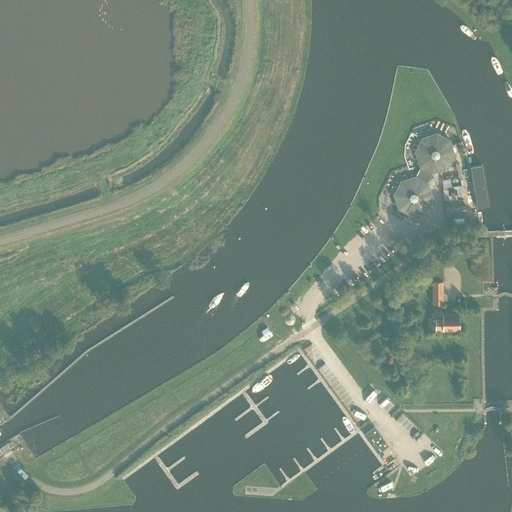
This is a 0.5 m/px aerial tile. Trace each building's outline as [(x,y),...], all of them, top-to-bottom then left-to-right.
[(420,165),(434,172),(448,167),(454,154),(449,140),(436,133),(422,138),(416,151),(420,165)] [(482,164),(471,166),(477,207),(489,205),(482,164)] [(434,172),(420,165),(416,173),(429,180),(434,172)] [(429,180),(416,173),(414,176),(400,181),(394,194),(399,208),(412,215),(426,210),(433,197),(428,183),(429,180)] [(465,205),(461,205),(460,199),(445,200),(445,213),(466,211),(465,205)] [(361,266),(356,269),(360,275),(365,273),(361,266)] [(443,304),(443,282),(433,282),(433,304),(443,304)] [(412,294),(404,294),(404,303),(412,302),(412,294)] [(443,329),(459,329),(459,314),(443,314),(443,320),(436,320),(436,329),(443,329)] [(409,348),(408,337),(401,338),(402,349),(409,348)] [(324,375),(331,370),(310,340),(302,346),(324,375)] [(330,380),(356,419),(361,416),(357,411),(335,377),(330,380)] [(368,382),(363,389),(367,392),(373,385),(368,382)] [(385,411),(393,400),(388,396),(379,407),(385,411)] [(374,425),(363,434),(378,453),(389,445),(374,425)]
